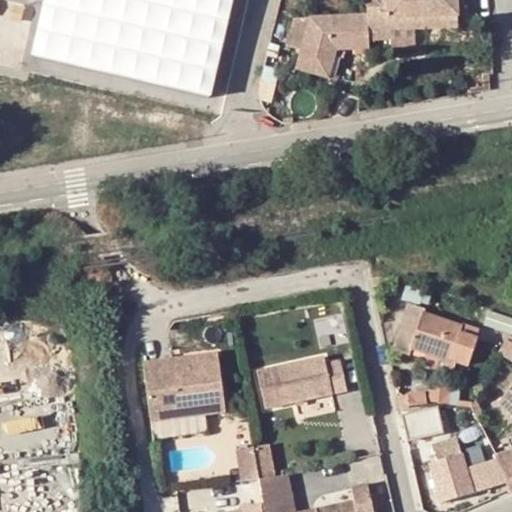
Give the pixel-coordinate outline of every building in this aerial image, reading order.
[(238,0),(44,0),(32,57),(216,99),(238,0)] [(340,36),(371,35),(372,40),(392,38),(392,30),(417,28),(459,25),(457,0),(383,0),(383,6),(369,7),(369,15),(313,17),(303,51),(299,67),(329,75),(337,47),(340,36)] [(303,51),(313,17),(296,17),(288,46),(303,51)] [(417,28),(392,30),(392,38),(393,49),(418,47),(417,28)] [(340,36),(337,47),(372,46),(372,40),(371,35),(340,36)] [(408,299),(392,340),(406,346),(409,337),(460,356),(467,339),(455,334),(459,322),(423,308),(424,305),(419,303),(408,299)] [(227,353),(153,361),(159,420),(234,412),(227,353)] [(324,358),(267,369),(273,403),(341,390),(336,364),(326,367),(324,358)] [(511,380),(498,395),(511,409),(511,380)] [(418,401),(425,399),(423,389),(416,390),(407,391),(408,393),(397,395),(399,404),(418,401)] [(399,404),(404,427),(430,421),(425,399),(418,401),(399,404)] [(437,493),(490,479),(485,459),(463,464),(454,430),(433,435),(437,452),(427,454),(437,493)] [(511,457),(511,443),(496,448),(500,461),(511,457)] [(269,481),(284,478),(279,452),(265,454),(268,475),(269,481)] [(506,487),(511,485),(511,457),(500,461),(506,487)] [(320,511),(302,511),(296,476),(284,478),(269,481),(273,511),(374,511),(370,492),(354,495),(356,505),(320,511)]
